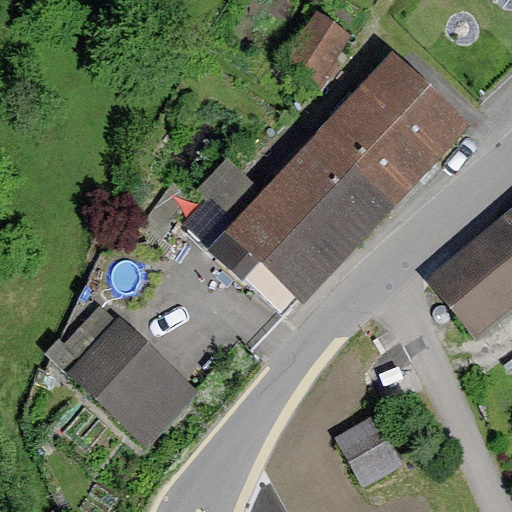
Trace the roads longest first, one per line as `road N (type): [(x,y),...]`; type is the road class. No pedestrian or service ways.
road 1 (residential): [(399,274),(496,511)]
road 2 (residential): [(281,391),(399,274)]
road 3 (residential): [(399,274),(511,166)]
road 4 (residential): [(281,391),(204,475),(184,511)]
road 5 (residential): [(227,511),(281,391)]
